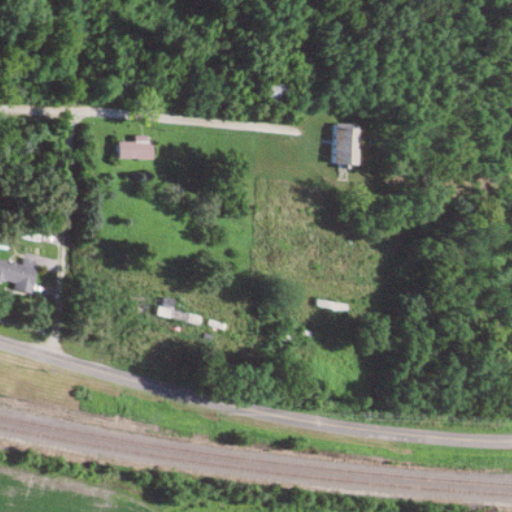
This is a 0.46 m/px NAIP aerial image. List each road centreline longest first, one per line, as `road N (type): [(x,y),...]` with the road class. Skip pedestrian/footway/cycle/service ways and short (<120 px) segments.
road 1 (tertiary): [(511,440),(306,423),(0,343)]
road 2 (residential): [(51,358),(80,0)]
road 3 (residential): [(297,77),(294,134),(0,105)]
